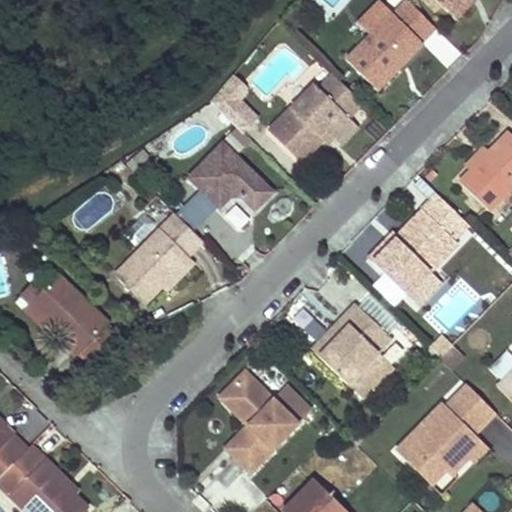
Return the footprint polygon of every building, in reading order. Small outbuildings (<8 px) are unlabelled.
[(444,0),(455,11),(465,0),(444,0)] [(465,0),(455,11),(463,18),(480,0),(465,0)] [(440,27),(415,2),(400,17),(397,15),(377,36),(352,61),(384,91),(429,45),(426,42),(440,27)] [(387,5),(367,25),(377,36),(397,15),(387,5)] [(246,82),(238,74),(214,100),(245,129),(259,114),(240,96),(247,89),(246,82)] [(369,104),(340,77),(327,92),(320,86),(277,133),(311,165),(332,143),(326,137),(349,113),(355,119),(369,104)] [(349,113),(326,137),(332,143),(335,146),(358,121),(355,119),(349,113)] [(511,128),(494,147),(475,167),(464,178),(494,208),(511,190),(511,128)] [(225,139),(192,174),(223,204),(232,195),(247,196),(259,207),(276,189),(225,139)] [(475,167),(494,147),(488,142),(469,161),(475,167)] [(471,220),(444,194),(403,234),(378,260),(411,294),(464,241),(457,234),(471,220)] [(219,209),(234,231),(250,220),(234,198),(219,209)] [(206,238),(177,210),(118,272),(150,302),(166,284),(194,255),(192,253),(206,238)] [(378,260),(403,234),(398,230),(373,255),(378,260)] [(172,289),(200,260),(194,255),(166,284),(172,289)] [(34,301),(32,304),(51,323),(70,342),(65,346),(78,358),(82,354),(96,365),(120,342),(108,329),(110,327),(59,276),(49,286),(34,301)] [(34,301),(49,286),(42,279),(27,294),(34,301)] [(27,308),(47,328),(51,323),(32,304),(27,308)] [(357,326),(327,357),(355,384),(387,351),(399,338),(365,306),(352,321),(357,326)] [(327,357),(357,326),(352,321),(322,352),(327,357)] [(446,336),(433,349),(443,358),(455,345),(446,336)] [(455,345),(443,358),(453,369),(465,356),(455,345)] [(387,351),(355,384),(369,399),(402,367),(387,351)] [(251,372),(229,394),(256,421),(251,427),(256,433),(235,455),(254,474),(303,424),(279,401),(251,372)] [(511,372),(500,385),(511,397),(511,372)] [(279,401),(303,424),(316,410),(293,387),(279,401)] [(499,414),(471,387),(450,409),(446,405),(399,452),(434,487),(449,472),(482,438),(479,435),(499,414)] [(256,421),(229,394),(223,400),(251,427),(256,421)] [(0,481),(28,453),(14,439),(18,435),(0,417),(0,481)] [(256,433),(251,427),(229,449),(235,455),(256,433)] [(482,438),(449,472),(455,479),(473,460),(477,464),(493,449),(482,438)] [(85,511),(75,501),(65,492),(69,488),(31,450),(28,453),(0,481),(0,489),(22,511),(85,511)] [(347,511),(315,481),(286,511),(287,511),(347,511)] [(75,501),(79,497),(69,488),(65,492),(75,501)]
